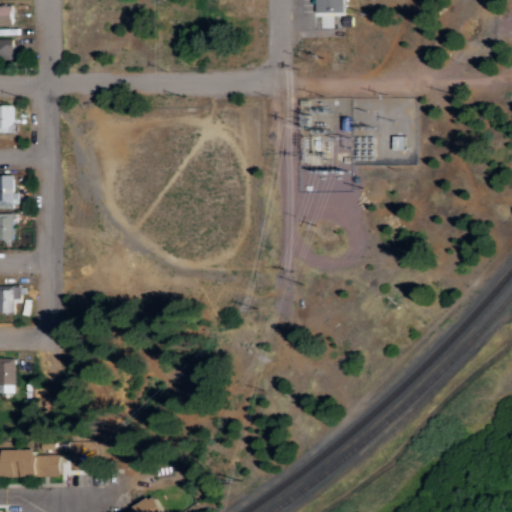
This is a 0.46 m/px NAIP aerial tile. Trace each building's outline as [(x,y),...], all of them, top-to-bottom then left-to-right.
[(312,0),(312,12),(340,12),(340,0),(312,0)] [(0,24),(15,24),(15,4),(0,4),(0,24)] [(0,58),(0,59),(1,57),(15,57),(15,39),(0,38),(0,58)] [(14,105),(0,104),(0,131),(19,132),(19,122),(14,122),(14,105)] [(15,174),(0,174),(0,206),(20,206),(20,192),(15,192),(15,174)] [(31,297),(31,285),(0,285),(0,313),(10,313),(10,302),(23,302),(23,297),(31,297)] [(0,392),(17,393),(16,357),(0,357),(0,392)] [(63,474),(62,453),(39,454),(39,449),(6,450),(7,475),(23,475),(63,474)] [(171,511),(157,492),(126,511),(171,511)]
